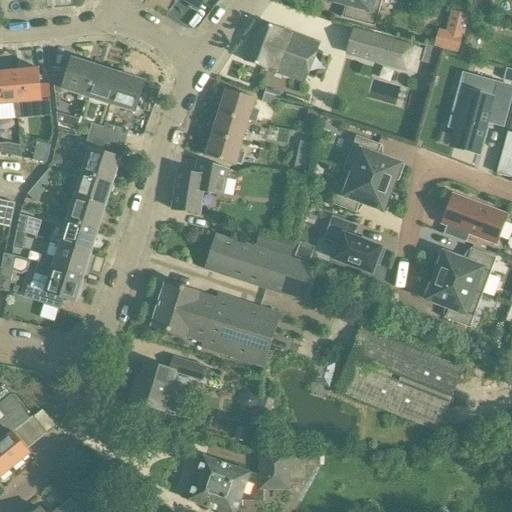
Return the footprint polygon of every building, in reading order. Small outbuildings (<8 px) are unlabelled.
[(182,0),(199,10),(204,0),(182,0)] [(381,0),(329,0),(346,4),(342,17),(341,17),(341,18),(374,27),(381,0)] [(258,66),(269,70),(304,83),(320,44),(260,22),(244,61),(258,66)] [(347,53),(379,62),(378,66),(395,71),(396,67),(415,72),(421,49),(390,40),(389,44),(361,36),(362,32),(353,30),(347,53)] [(434,48),(441,50),(459,55),(464,38),(439,31),(434,48)] [(434,48),(426,46),(421,63),(437,67),(441,50),(434,48)] [(70,70),(52,68),(55,93),(64,96),(66,99),(72,101),(76,100),(85,103),(87,97),(97,67),(73,59),(70,70)] [(111,104),(121,74),(97,67),(87,97),(111,104)] [(38,68),(11,71),(14,103),(12,104),(15,119),(22,119),(21,103),(41,101),(40,84),(38,68)] [(0,104),(12,104),(14,103),(11,71),(0,71),(0,104)] [(121,74),(111,104),(136,112),(145,82),(121,74)] [(456,131),(452,144),(479,152),(482,138),(486,123),(490,124),(504,128),(511,98),(511,91),(496,87),(497,83),(471,76),(464,99),(460,98),(452,126),(457,127),(456,131)] [(49,84),(40,84),(41,101),(50,100),(49,84)] [(149,84),(145,95),(156,99),(160,88),(149,84)] [(261,102),(277,107),(281,93),(265,89),(261,102)] [(248,121),(253,123),(257,111),(252,109),(255,99),(226,90),(219,113),(248,121)] [(305,123),(319,126),(322,113),(308,109),(305,123)] [(77,128),(80,120),(56,113),(58,123),(77,128)] [(241,144),(248,121),(219,113),(212,135),(241,144)] [(103,128),(99,140),(111,144),(123,148),(129,131),(105,123),(103,128)] [(89,136),(99,140),(103,128),(92,125),(89,136)] [(511,133),(507,132),(501,157),(502,157),(511,159),(511,133)] [(239,152),(241,144),(212,135),(206,156),(235,165),(235,163),(241,165),(244,153),(239,152)] [(85,147),(90,149),(83,173),(113,182),(121,158),(108,154),(111,144),(99,140),(89,136),(85,147)] [(357,136),(344,170),(391,188),(394,178),(398,180),(403,166),(377,157),(380,147),(381,147),(382,146),(357,136)] [(300,141),(297,154),(309,156),(311,143),(300,141)] [(37,142),(33,160),(47,163),(51,145),(37,142)] [(62,155),(57,154),(54,164),(63,166),(65,160),(62,155)] [(309,156),(297,154),(294,169),(305,171),(309,156)] [(179,171),(173,210),(200,214),(203,192),(223,196),(227,169),(198,159),(196,173),(179,171)] [(40,181),(46,187),(57,175),(50,169),(40,181)] [(391,188),(344,170),(344,171),(353,174),(345,195),(336,191),(331,204),(357,213),(357,212),(356,212),(360,202),(386,212),(391,198),(387,197),(391,188)] [(75,196),(106,206),(113,182),(83,173),(75,196)] [(46,187),(40,181),(29,194),(35,200),(36,199),(46,187)] [(68,220),(98,230),(106,206),(75,196),(68,220)] [(469,234),(495,244),(506,216),(453,196),(443,224),(447,225),(443,235),(465,243),(469,234)] [(5,201),(0,222),(0,225),(12,228),(17,203),(5,201)] [(18,232),(28,234),(32,219),(21,216),(18,232)] [(357,227),(333,218),(325,240),(336,244),(331,258),(372,273),(375,264),(379,266),(385,250),(353,238),(357,227)] [(60,244),(91,254),(98,230),(68,220),(60,244)] [(28,234),(18,232),(14,247),(25,250),(28,234)] [(295,259),(289,257),(272,252),(217,233),(206,269),(308,303),(319,267),(303,262),(295,259)] [(272,252),(289,257),(295,241),(278,236),(275,243),(272,252)] [(300,243),(295,259),(303,262),(308,264),(314,248),(300,243)] [(47,256),(44,264),(84,277),(91,254),(60,244),(56,259),(47,256)] [(439,268),(435,277),(482,295),(496,259),(471,249),(470,250),(471,251),(466,263),(441,253),(436,266),(439,268)] [(2,270),(0,269),(0,289),(10,291),(14,271),(17,257),(5,254),(2,270)] [(30,261),(17,257),(14,271),(22,274),(27,271),(30,261)] [(84,277),(44,264),(38,263),(31,287),(28,286),(24,297),(57,308),(61,297),(76,301),(84,277)] [(482,295),(435,277),(432,286),(428,285),(423,298),(449,308),(445,318),(445,317),(444,319),(469,328),(482,295)] [(165,282),(150,326),(172,332),(203,343),(201,347),(263,368),(281,315),(218,294),(217,299),(165,282)] [(361,329),(337,391),(439,431),(464,369),(361,329)] [(130,400),(134,401),(132,405),(135,409),(140,411),(144,409),(145,405),(162,410),(175,372),(202,381),(206,368),(174,358),(170,370),(146,362),(139,385),(135,384),(130,400)] [(337,363),(322,358),(315,384),(329,388),(337,363)] [(275,398),(263,394),(256,415),(268,419),(275,398)] [(31,453),(13,431),(30,418),(11,395),(0,404),(0,411),(6,418),(0,422),(0,455),(11,469),(31,453)] [(262,490),(290,491),(291,451),(259,450),(259,477),(205,457),(189,500),(221,511),(237,511),(241,500),(262,500),(262,490)] [(0,477),(11,469),(0,455),(0,477)] [(81,511),(71,500),(59,510),(58,510),(54,511),(46,511),(42,507),(36,511),(81,511)]
